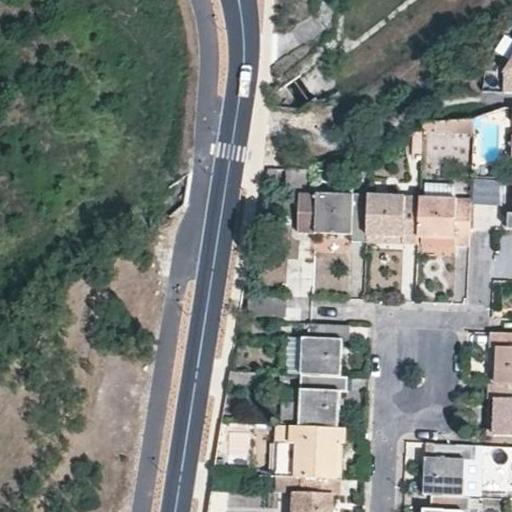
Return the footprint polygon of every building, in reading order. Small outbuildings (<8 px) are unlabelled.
[(433,122),(432,132),(474,134),(474,119),(433,122)] [(424,124),(414,132),(413,157),(423,157),(424,124)] [(287,170),(287,187),(316,188),(317,171),(287,170)] [(473,175),(470,200),(497,204),(501,178),(473,175)] [(367,235),(368,196),(317,194),(316,195),(315,234),(352,235),(351,240),(366,241),(367,235)] [(316,195),(299,195),(298,233),(315,234),(316,195)] [(418,237),(420,198),(368,196),(367,235),(403,237),(404,243),(418,243),(418,237)] [(456,207),(456,199),(420,198),(418,237),(455,239),(455,245),(470,246),(470,227),(471,208),(456,207)] [(288,260),(288,296),(310,296),(311,260),(288,260)] [(302,375),(341,376),(343,341),(350,340),(351,325),(344,325),(311,324),(311,338),(303,338),(302,375)] [(498,385),(511,385),(511,333),(492,333),(492,348),(499,348),(498,385)] [(301,403),(300,428),(338,429),(340,392),(347,392),(347,377),(341,376),(302,375),(301,403)] [(511,385),(498,385),(490,385),(490,399),(497,400),(495,435),(511,435),(511,385)] [(301,403),(283,402),(282,427),(300,428),(301,403)] [(278,477),(296,478),(336,479),(337,443),(344,444),(344,429),(338,429),(300,428),(282,427),(278,427),(276,477),(278,477)] [(425,494),(432,494),(471,496),(482,497),(485,446),(464,445),(435,443),(434,459),(426,458),(425,494)] [(295,492),(296,478),(278,477),(278,492),(295,492)] [(296,478),(295,492),(294,511),(333,511),(334,494),(342,494),(342,479),(336,479),(296,478)] [(471,496),(432,494),(432,510),(424,510),(424,511),(463,511),(470,511),(471,496)]
